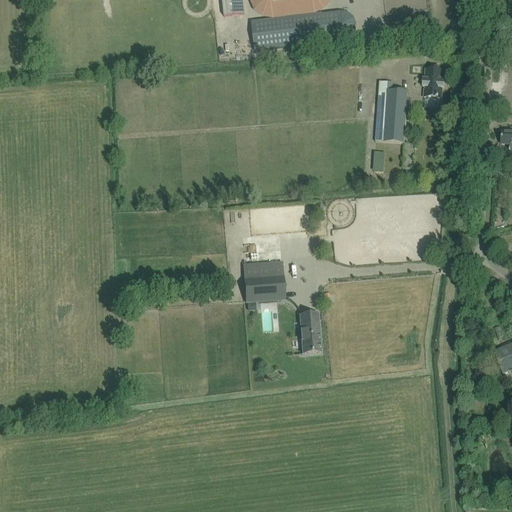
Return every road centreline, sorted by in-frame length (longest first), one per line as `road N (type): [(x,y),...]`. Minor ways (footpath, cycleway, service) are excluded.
road 1 (track): [(480,262),(462,270),(454,290),(446,350),(454,511)]
road 2 (unclassified): [(480,262),(486,0)]
